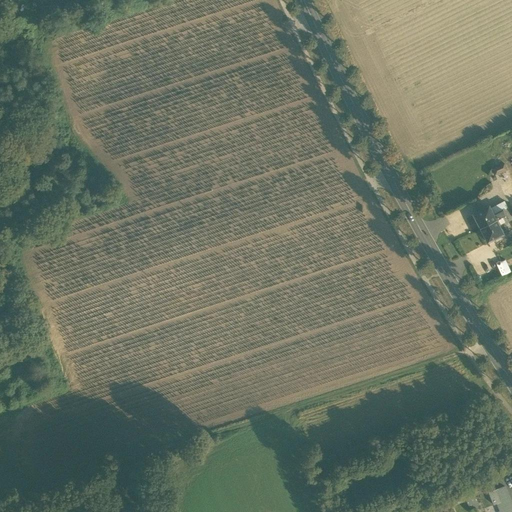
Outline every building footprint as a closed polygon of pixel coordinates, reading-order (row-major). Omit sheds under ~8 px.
[(492,169),(495,176),(506,171),(503,164),(492,169)] [(496,204),(489,207),(493,215),(502,210),(508,207),(506,203),(496,204)] [(480,228),(505,216),(502,210),(493,215),(489,207),(473,215),(480,228)] [(508,207),(502,210),(505,216),(510,213),(508,207)] [(499,226),(508,221),(505,216),(480,228),(487,242),(503,234),(499,226)] [(511,511),(511,504),(505,487),(489,494),(493,505),(496,504),(499,511),(511,511)] [(465,494),(468,507),(478,505),(474,492),(465,494)]
